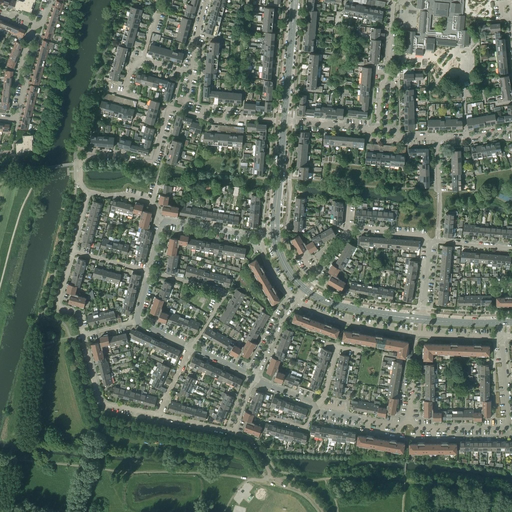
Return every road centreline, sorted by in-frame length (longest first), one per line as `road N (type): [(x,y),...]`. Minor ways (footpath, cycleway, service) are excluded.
road 1 (residential): [(294,300),(384,329),(500,335)]
road 2 (residential): [(86,193),(82,158),(150,161),(168,109),(182,110)]
road 3 (residential): [(190,347),(222,293),(149,271)]
road 4 (residential): [(253,376),(233,432),(158,415)]
road 5 (residential): [(377,129),(392,0)]
road 6 (residential): [(158,415),(100,401),(83,335)]
road 7 (tertiary): [(422,319),(341,306),(303,288)]
road 8 (tertiary): [(283,121),(294,0)]
